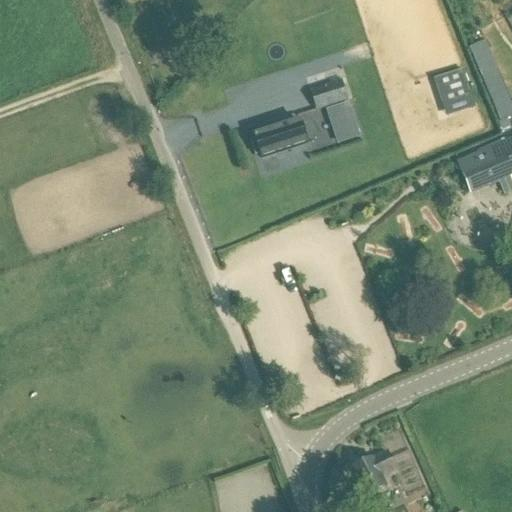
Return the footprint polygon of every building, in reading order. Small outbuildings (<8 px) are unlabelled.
[(492,57),(485,42),(469,49),(475,64),(492,57)] [(436,80),(444,106),(468,98),(460,72),(436,80)] [(511,106),(498,73),(482,80),(500,124),(511,118),(511,106)] [(316,112),(348,102),(341,81),(309,92),(316,112)] [(255,141),(251,143),(256,156),(260,155),(261,160),(306,145),(322,139),(308,98),(271,110),(277,128),(253,136),(255,141)] [(488,117),(467,128),(476,147),(498,136),(488,117)] [(511,140),(457,164),(469,192),(497,181),(503,197),(511,193),(511,140)] [(396,467),(413,462),(401,426),(385,431),(396,467)] [(373,459),(350,470),(363,498),(364,498),(367,505),(370,504),(373,511),(380,511),(392,506),(387,496),(389,495),(386,487),(381,477),(395,471),(387,454),(373,460),(373,459)]
